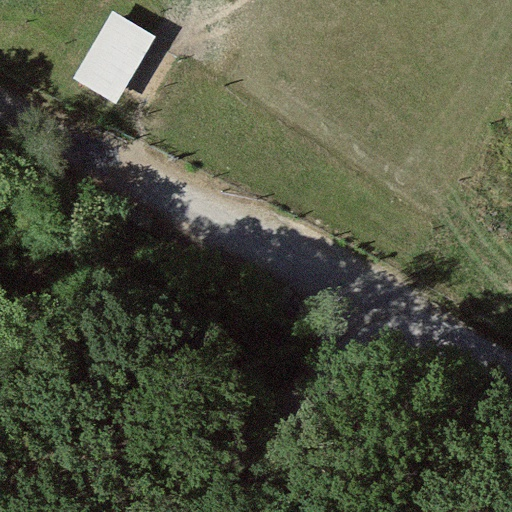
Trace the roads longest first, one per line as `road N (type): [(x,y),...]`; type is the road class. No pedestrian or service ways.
road 1 (track): [(0,103),(349,285),(409,336)]
road 2 (track): [(157,511),(324,374),(377,343),(409,336)]
